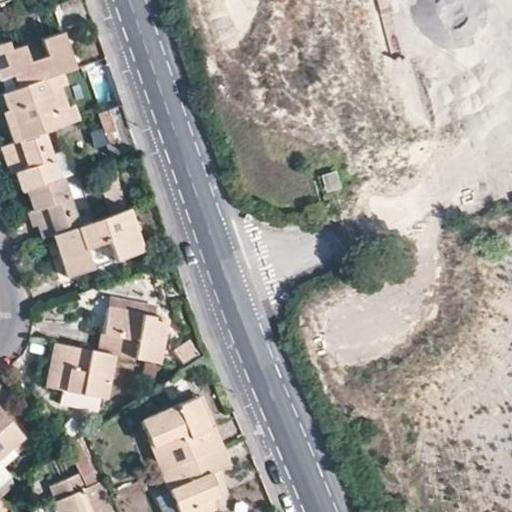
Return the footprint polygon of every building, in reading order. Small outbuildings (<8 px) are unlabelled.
[(0,87),(1,92),(59,70),(73,65),(60,29),(38,38),(42,55),(28,60),(22,44),(10,47),(0,50),(0,87)] [(0,50),(10,47),(8,40),(0,42),(0,50)] [(105,101),(119,97),(104,54),(73,65),(78,78),(95,72),(105,101)] [(59,70),(1,92),(17,138),(42,129),(59,123),(47,88),(56,84),(63,81),(59,70)] [(59,123),(75,117),(71,104),(63,106),(56,84),(47,88),(59,123)] [(1,92),(0,92),(0,107),(12,140),(17,138),(1,92)] [(109,143),(119,139),(108,109),(98,113),(109,143)] [(42,129),(17,138),(12,140),(1,144),(6,161),(12,159),(17,171),(15,171),(22,190),(25,189),(58,177),(42,129)] [(79,137),(84,152),(98,147),(93,132),(79,137)] [(106,144),(110,156),(123,152),(119,139),(109,143),(106,144)] [(12,159),(6,161),(10,172),(15,171),(17,171),(12,159)] [(42,236),(52,232),(77,224),(61,176),(58,177),(25,189),(31,206),(33,207),(40,223),(37,224),(42,236)] [(127,206),(116,177),(99,183),(110,212),(127,206)] [(77,224),(52,232),(67,273),(141,248),(128,205),(127,206),(110,212),(77,224)] [(33,207),(31,206),(28,209),(33,225),(37,224),(40,223),(33,207)] [(129,299),(127,310),(150,315),(152,305),(129,299)] [(105,306),(97,349),(116,353),(158,361),(167,318),(150,315),(127,310),(105,306)] [(97,349),(53,340),(45,387),(61,390),(100,396),(106,397),(116,353),(97,349)] [(175,353),(181,364),(199,353),(192,342),(175,353)] [(100,396),(61,390),(59,404),(97,411),(100,396)] [(200,396),(195,399),(207,428),(213,427),(200,396)] [(141,423),(160,471),(221,446),(213,427),(207,428),(195,399),(141,423)] [(0,452),(20,436),(5,417),(0,410),(0,452)] [(0,452),(0,465),(32,439),(10,412),(5,417),(20,436),(0,452)] [(72,446),(83,470),(93,465),(82,442),(72,446)] [(168,490),(177,511),(217,511),(211,497),(219,494),(211,473),(216,470),(229,465),(221,446),(160,471),(168,490)] [(225,491),(216,470),(211,473),(219,494),(225,491)] [(82,474),(51,486),(57,500),(52,502),(56,511),(94,511),(86,489),(89,488),(82,474)] [(89,488),(86,489),(94,511),(114,511),(104,483),(89,488)] [(160,511),(177,511),(168,490),(154,496),(160,511)] [(8,511),(0,501),(0,511),(8,511)]
